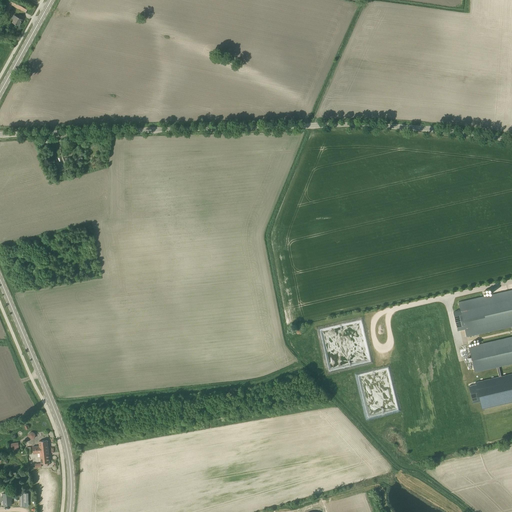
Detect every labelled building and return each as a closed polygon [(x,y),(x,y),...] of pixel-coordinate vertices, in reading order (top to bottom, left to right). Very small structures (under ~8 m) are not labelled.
[(26,12),(29,6),(17,0),(6,0),(0,11),(7,14),(10,9),(12,5),(18,9),(19,8),(26,12)] [(12,23),(19,26),(22,19),(23,17),(20,15),(18,17),(14,15),(12,18),(14,19),(12,23)] [(511,289),(459,302),(460,310),(453,312),(457,330),(465,329),(467,337),(511,327),(511,331),(511,336),(469,347),(471,357),(468,358),(469,363),(472,362),(475,372),(497,367),(499,377),(475,382),(476,384),(469,386),(472,403),(480,401),(482,409),(511,402),(511,289)] [(46,465),(49,465),(49,462),(47,440),(39,441),(39,446),(32,447),(33,454),(40,453),(41,463),(46,463),(46,465)] [(12,505),(11,493),(3,494),(4,506),(12,505)]
